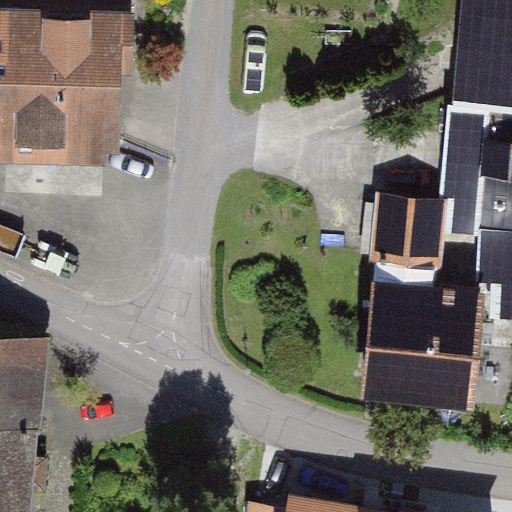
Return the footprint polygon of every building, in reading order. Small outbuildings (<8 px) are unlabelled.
[(511,0),(460,0),(445,199),(379,194),(374,259),(490,269),(486,318),(511,319),(511,0)] [(111,10),(0,9),(0,157),(110,158),(111,10)] [(472,289),(360,280),(350,396),(462,406),(472,289)] [(0,511),(34,511),(48,331),(0,327),(0,511)] [(469,511),(471,489),(312,482),(310,511),(469,511)]
